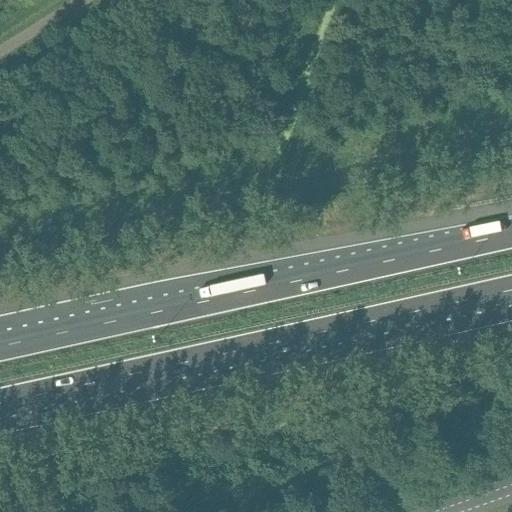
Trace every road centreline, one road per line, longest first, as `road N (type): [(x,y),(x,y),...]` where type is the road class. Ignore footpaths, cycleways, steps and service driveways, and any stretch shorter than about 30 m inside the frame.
road 1 (motorway): [(0,402),(511,288)]
road 2 (motorway): [(511,234),(0,347)]
